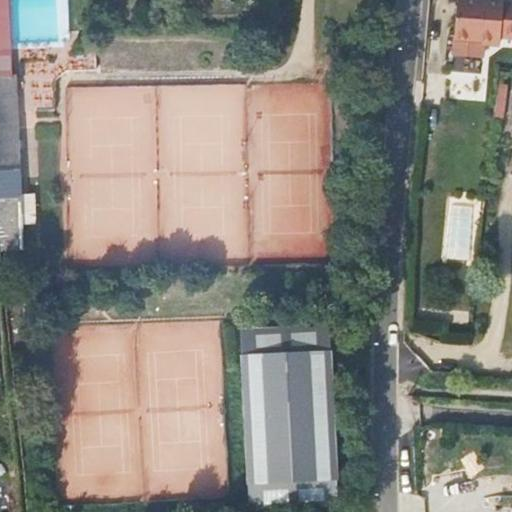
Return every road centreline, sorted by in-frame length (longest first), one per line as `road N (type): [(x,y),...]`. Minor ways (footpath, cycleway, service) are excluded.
road 1 (unclassified): [(410,0),(385,384),(390,511)]
road 2 (track): [(385,384),(511,393)]
